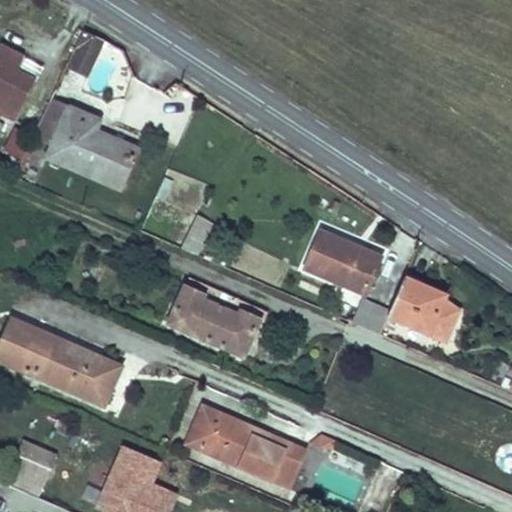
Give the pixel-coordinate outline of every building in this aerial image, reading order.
[(87,77),(104,40),(83,31),(76,46),(80,48),(71,69),(87,77)] [(0,112),(13,119),(33,81),(15,71),(22,56),(2,47),(0,50),(0,112)] [(180,109),(188,91),(175,83),(165,91),(180,109)] [(137,150),(94,133),(98,122),(50,101),(34,135),(39,137),(53,144),(47,159),(120,189),(137,150)] [(22,174),(39,137),(34,135),(17,171),(22,174)] [(197,255),(212,224),(198,214),(181,248),(197,255)] [(379,262),(353,251),(355,247),(321,231),(304,269),(364,295),(379,262)] [(380,257),(355,247),(353,251),(379,262),(380,257)] [(243,356),(259,319),(263,310),(189,277),(184,286),(168,323),(243,356)] [(458,311),(443,300),(441,299),(440,301),(420,292),(422,286),(404,278),(388,312),(387,316),(444,341),(458,311)] [(445,296),(422,286),(420,292),(440,301),(441,299),(443,300),(445,296)] [(387,316),(388,312),(362,301),(352,323),(379,334),(387,316)] [(118,373),(91,361),(93,355),(11,320),(0,344),(0,360),(104,406),(118,373)] [(120,367),(93,355),(91,361),(118,373),(120,367)] [(304,451),(265,434),(262,441),(253,437),(256,430),(203,407),(187,444),(289,488),(304,451)] [(262,441),(265,434),(256,430),(253,437),(262,441)] [(111,460),(118,444),(98,435),(91,451),(111,460)] [(332,450),(335,441),(321,435),(308,445),(332,450)] [(44,483),(57,454),(22,440),(10,469),(44,483)] [(110,511),(134,511),(156,462),(123,448),(98,507),(110,511)]
